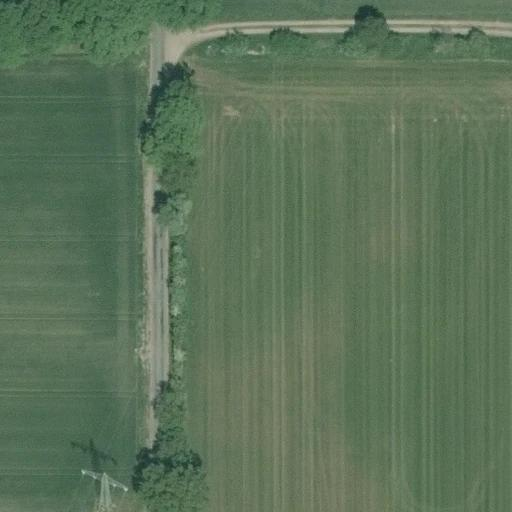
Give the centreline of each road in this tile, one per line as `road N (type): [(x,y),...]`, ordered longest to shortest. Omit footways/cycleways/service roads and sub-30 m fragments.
road 1 (track): [(511,33),(0,31)]
road 2 (unclassified): [(140,0),(139,511)]
